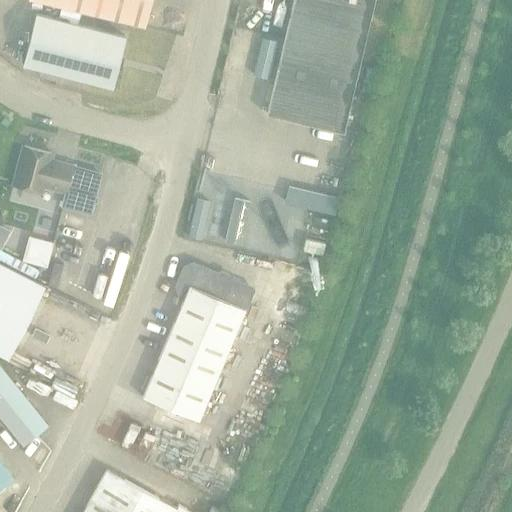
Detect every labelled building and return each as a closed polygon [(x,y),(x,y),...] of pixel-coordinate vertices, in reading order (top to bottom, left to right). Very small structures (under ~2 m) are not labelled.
[(35,0),(144,26),(150,0),(35,0)] [(295,0),(267,111),(345,132),(374,0),(295,0)] [(23,64),(111,86),(124,36),(36,13),(23,64)] [(42,185),(65,191),(72,166),(49,160),(51,153),(23,145),(13,185),(40,192),(42,185)] [(100,173),(72,166),(65,191),(62,205),(89,212),(100,173)] [(302,250),(321,254),(324,243),(305,238),(302,250)] [(0,353),(7,357),(44,285),(0,262),(0,353)] [(200,268),(199,268),(192,265),(185,268),(178,286),(181,293),(184,294),(142,396),(198,420),(252,290),(200,268)] [(0,417),(22,445),(47,425),(0,366),(0,417)] [(0,488),(13,478),(0,462),(0,488)] [(191,511),(177,504),(175,508),(106,469),(81,511),(191,511)]
